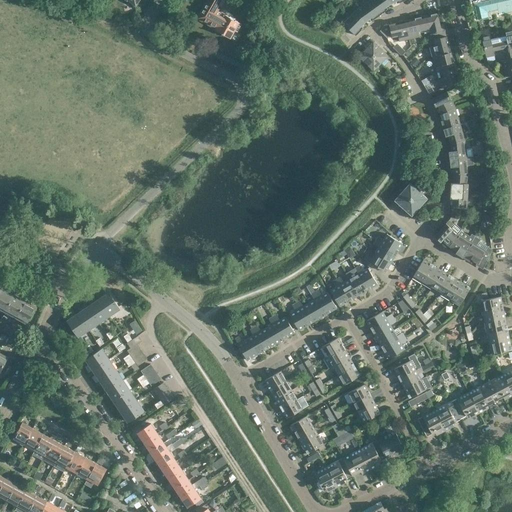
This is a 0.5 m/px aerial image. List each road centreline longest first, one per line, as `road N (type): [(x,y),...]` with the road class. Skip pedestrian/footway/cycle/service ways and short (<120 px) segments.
road 1 (unclassified): [(97,248),(245,105),(242,83),(144,28),(162,0)]
road 2 (residential): [(424,241),(442,224),(442,148),(417,84),(372,29)]
road 3 (residential): [(162,511),(44,337)]
road 4 (tertiary): [(97,248),(196,327),(242,380)]
road 5 (residential): [(511,158),(489,81),(469,57),(455,0)]
road 6 (residential): [(427,468),(349,318)]
road 7 (tertiary): [(242,380),(320,511)]
road 8 (track): [(266,511),(185,392)]
road 9 (residential): [(242,380),(349,318)]
